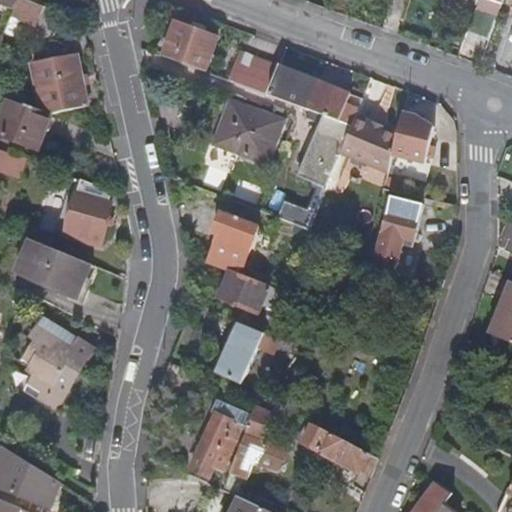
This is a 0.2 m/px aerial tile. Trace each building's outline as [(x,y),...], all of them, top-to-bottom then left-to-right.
[(14,9),(17,0),(0,0),(0,8),(2,4),(14,9)] [(35,27),(40,15),(43,6),(28,0),(17,0),(14,9),(11,17),(35,27)] [(479,0),(467,33),(487,41),(502,0),(479,0)] [(51,20),(55,11),(43,6),(40,15),(51,20)] [(165,56),(207,71),(219,38),(206,33),(208,27),(194,22),(192,28),(177,22),(165,56)] [(230,81),(270,96),(280,69),(281,67),(240,52),(230,81)] [(50,114),(88,108),(76,56),(32,66),(41,110),(50,114)] [(270,96),(327,116),(355,127),(358,118),(365,101),(280,69),(270,96)] [(0,134),(37,149),(50,114),(41,110),(9,98),(0,121),(0,134)] [(271,167),(289,119),(233,99),(215,145),(271,167)] [(355,127),(327,116),(302,177),(329,189),(343,154),(355,127)] [(358,118),(355,127),(343,154),(391,174),(400,135),(358,118)] [(2,147),(0,152),(0,168),(22,177),(30,158),(2,147)] [(102,200),(105,190),(79,180),(64,228),(74,231),(71,239),(97,247),(112,203),(102,200)] [(383,251),(373,248),(370,261),(433,291),(440,277),(402,258),(405,245),(415,248),(418,243),(423,220),(393,212),(383,251)] [(235,272),(243,275),(255,244),(270,251),(275,238),(225,215),(218,234),(223,236),(213,263),(235,272)] [(77,301),(92,264),(31,240),(19,268),(39,276),(36,285),(77,301)] [(16,277),(36,285),(39,276),(19,268),(16,277)] [(268,334),(282,300),(286,291),(243,275),(235,272),(223,300),(249,310),(243,324),(268,334)] [(511,287),(492,335),(511,343),(511,287)] [(72,364),(85,372),(99,349),(45,318),(32,338),(38,341),(24,362),(35,376),(26,392),(61,412),(73,393),(68,390),(69,387),(61,382),(72,364)] [(283,341),(268,334),(243,324),(218,374),(243,386),(261,349),(275,356),(283,341)] [(201,375),(173,363),(160,393),(189,405),(201,375)] [(73,393),(85,372),(72,364),(61,382),(69,387),(68,390),(73,393)] [(264,394),(274,399),(278,390),(267,385),(264,394)] [(248,428),(254,414),(221,401),(214,416),(218,418),(194,470),(210,478),(228,440),(239,442),(245,427),(248,428)] [(273,413),(257,406),(254,414),(248,428),(233,470),(251,476),(256,461),(278,469),(285,449),(263,440),(273,413)] [(511,416),(500,410),(493,418),(484,412),(478,420),(487,428),(479,437),(491,444),(511,416)] [(368,477),(378,459),(310,422),(301,439),(309,446),(302,459),(353,488),(362,474),(368,477)] [(59,485),(3,449),(0,455),(0,489),(49,509),(59,485)] [(453,493),(437,482),(414,511),(457,511),(446,503),(453,493)] [(273,511),(215,484),(201,511),(273,511)] [(511,511),(511,496),(509,495),(507,494),(498,511),(511,511)] [(27,511),(0,501),(0,511),(27,511)]
